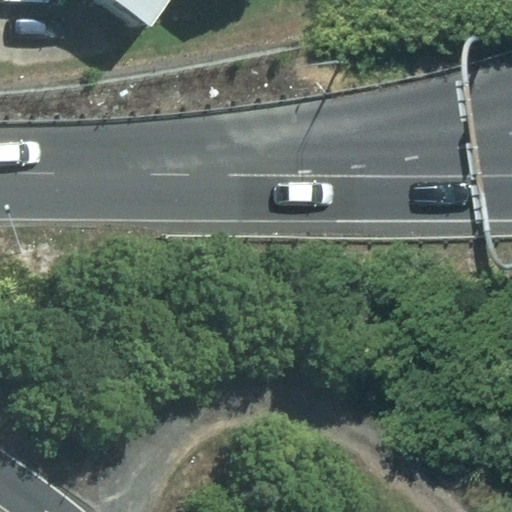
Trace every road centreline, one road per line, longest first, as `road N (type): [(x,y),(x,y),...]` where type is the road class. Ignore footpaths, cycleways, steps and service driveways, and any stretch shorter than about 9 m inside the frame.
road 1 (track): [(457,511),(351,436),(282,405),(231,398),(167,423),(142,461),(129,511)]
road 2 (motorway): [(120,175),(511,85)]
road 3 (motorway): [(120,175),(511,192)]
road 4 (motorway): [(0,178),(120,175)]
